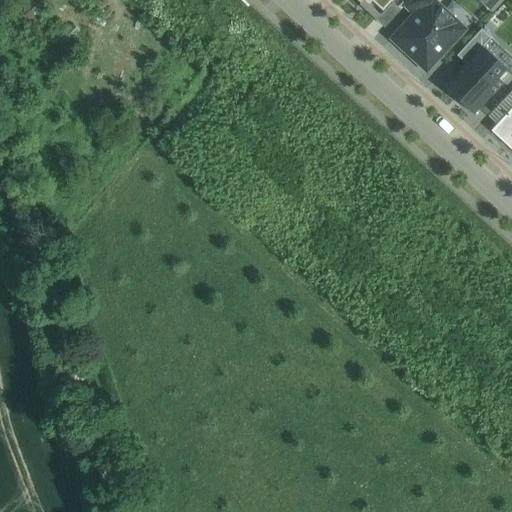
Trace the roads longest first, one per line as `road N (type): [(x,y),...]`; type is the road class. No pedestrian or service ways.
road 1 (track): [(0,192),(108,511)]
road 2 (residential): [(285,0),(511,211)]
